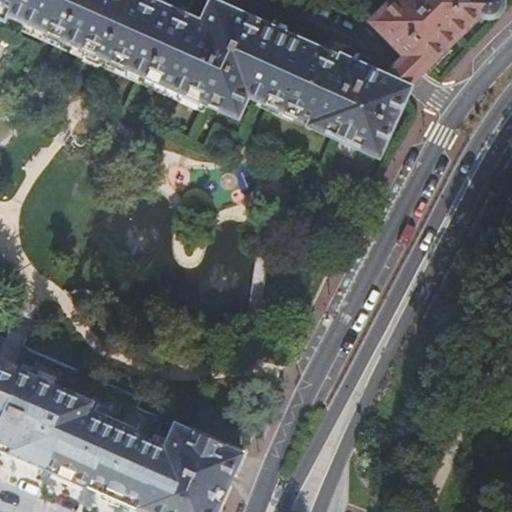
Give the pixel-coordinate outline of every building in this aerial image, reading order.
[(499,0),(393,0),(382,11),(374,20),(372,21),(406,56),(393,69),(388,74),(385,80),(345,62),(341,60),(332,56),(328,54),(211,2),(202,24),(187,18),(176,12),(148,0),(0,0),(0,7),(27,20),(64,37),(91,49),(95,51),(103,54),(103,53),(145,71),(208,99),(212,90),(244,104),(248,94),(259,98),(260,99),(269,103),(296,115),(311,122),(309,124),(336,136),(341,125),(366,137),(361,148),(377,155),(405,92),(407,87),(405,86),(411,81),(421,70),(446,45),(479,13),(483,15),(487,16),(491,16),(497,12),(499,9),(500,4),(499,0)] [(383,0),(369,15),(374,20),(382,11),(393,0),(392,0),(383,0)] [(0,19),(22,29),(27,20),(0,7),(0,19)] [(178,7),(176,12),(187,18),(190,12),(178,7)] [(60,46),(64,37),(27,20),(22,29),(60,46)] [(86,58),(91,49),(64,37),(60,46),(86,58)] [(451,50),(446,45),(421,70),(426,74),(429,72),(451,50)] [(331,47),(328,54),(332,56),(341,60),(345,62),(348,55),(331,47)] [(140,82),(145,71),(103,53),(103,54),(99,63),(140,82)] [(203,110),(208,99),(145,71),(140,82),(203,110)] [(239,114),(244,104),(212,90),(208,99),(239,114)] [(260,99),(259,98),(256,105),(294,122),(296,115),(269,103),(260,99)] [(336,136),(361,148),(366,137),(341,125),(336,136)] [(0,361),(0,406),(17,369),(0,361)] [(215,511),(242,454),(173,423),(162,448),(87,415),(93,403),(17,369),(0,406),(0,450),(10,455),(86,489),(86,487),(104,495),(103,496),(131,508),(131,507),(135,509),(134,510),(138,511),(215,511)]
